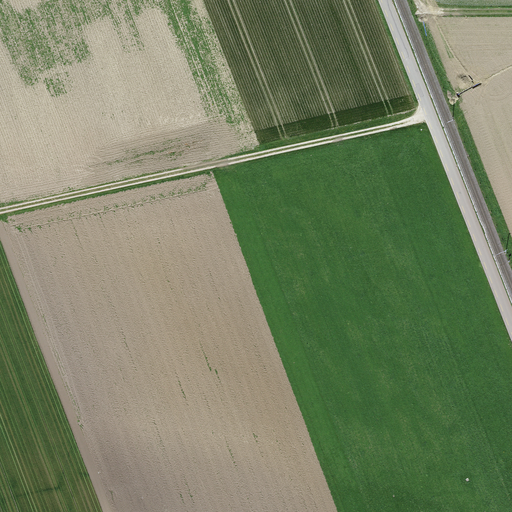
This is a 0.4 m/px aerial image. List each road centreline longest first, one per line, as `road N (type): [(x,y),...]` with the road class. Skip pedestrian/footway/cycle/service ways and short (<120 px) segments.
road 1 (track): [(428,116),(0,212)]
road 2 (unclassified): [(511,328),(382,0)]
